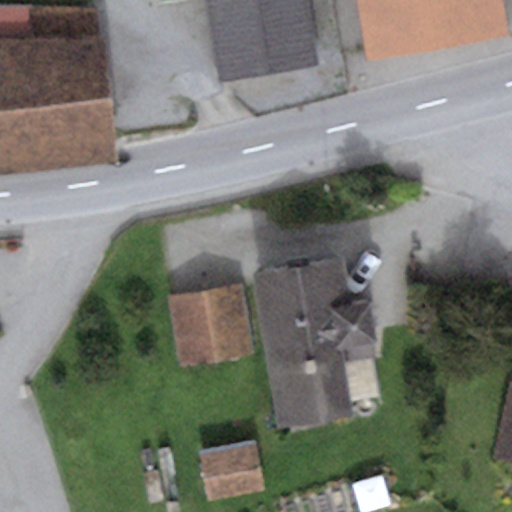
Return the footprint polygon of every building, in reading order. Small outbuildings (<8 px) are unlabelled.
[(306,0),(207,0),(219,84),(316,70),(306,0)] [(358,0),(367,56),(506,34),(500,0),(358,0)] [(0,171),(117,160),(98,8),(0,6),(0,171)] [(344,257),(250,274),(278,430),(350,417),(337,346),(376,339),(369,298),(353,301),(344,257)] [(232,291),(170,302),(180,367),(243,357),(232,291)] [(511,368),(492,459),(511,463),(511,368)] [(260,493),(253,452),(203,462),(211,502),(260,493)]
